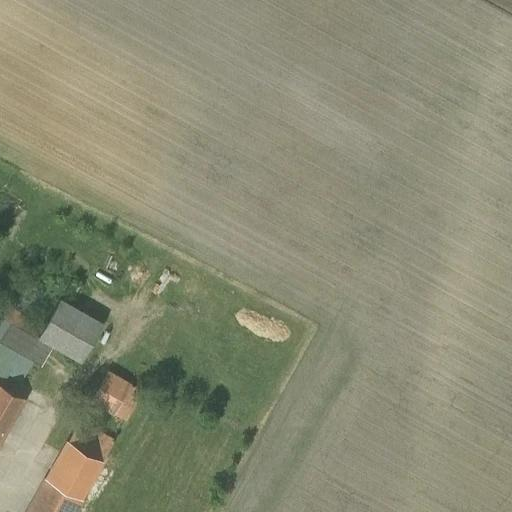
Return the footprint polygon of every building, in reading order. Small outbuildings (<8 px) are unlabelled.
[(102,324),(59,299),(43,328),(39,335),(53,343),(82,359),(102,324)] [(43,328),(5,306),(0,314),(0,338),(42,364),(53,343),(39,335),(43,328)] [(106,371),(99,376),(90,390),(80,408),(122,430),(142,391),(106,371)] [(0,385),(0,439),(23,399),(0,385)] [(68,441),(46,477),(81,497),(101,461),(68,441)] [(46,477),(26,511),(72,511),(81,497),(46,477)]
